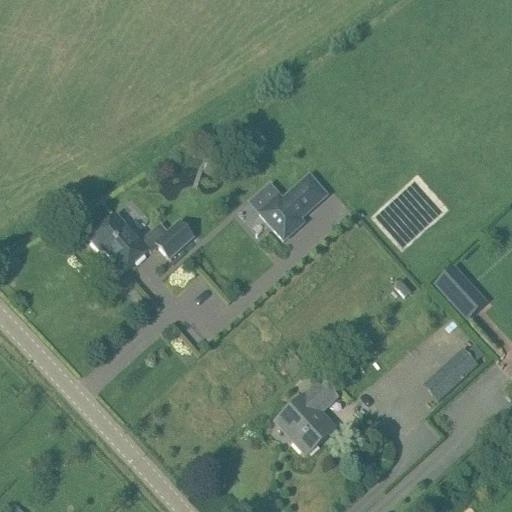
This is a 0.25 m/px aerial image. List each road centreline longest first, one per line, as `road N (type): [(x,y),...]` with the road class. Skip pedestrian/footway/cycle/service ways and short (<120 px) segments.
road 1 (tertiary): [(179,511),(0,317)]
road 2 (unknown): [(374,511),(511,371)]
